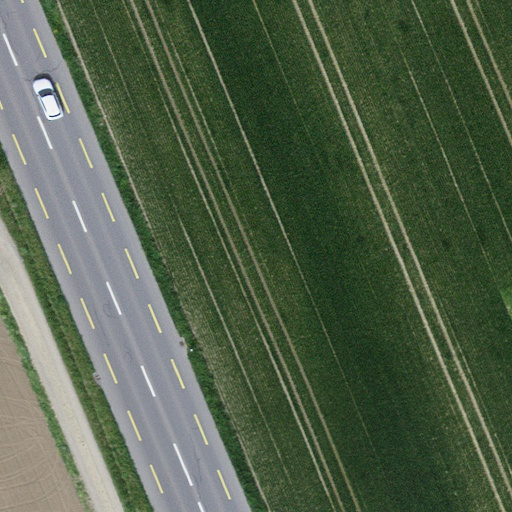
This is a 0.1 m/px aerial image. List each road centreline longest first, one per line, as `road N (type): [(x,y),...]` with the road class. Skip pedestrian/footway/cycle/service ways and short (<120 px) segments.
road 1 (primary): [(0,26),(202,511)]
road 2 (track): [(106,511),(0,258)]
